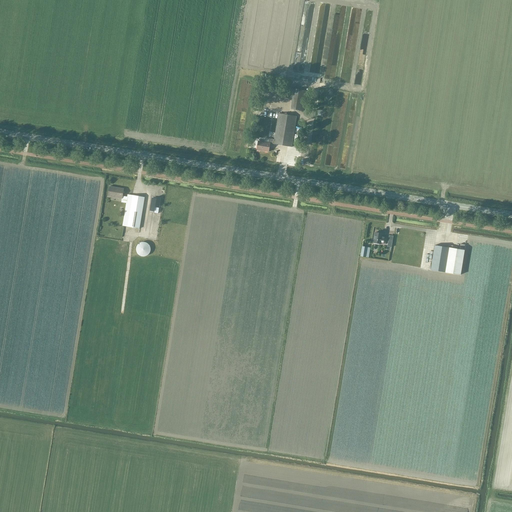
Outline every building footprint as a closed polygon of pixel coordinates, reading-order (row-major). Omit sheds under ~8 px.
[(304,111),(307,91),(294,89),(291,109),(304,111)] [(259,141),(257,150),(268,152),(270,143),(292,147),(297,117),(278,113),(274,139),(269,138),(265,138),(264,142),(259,141)] [(110,187),(108,196),(122,199),(121,202),(126,203),(128,197),(122,196),(123,190),(118,189),(118,188),(110,187)] [(126,203),(123,226),(139,229),(145,197),(128,194),(128,197),(126,203)] [(151,198),(149,211),(154,211),(154,213),(158,214),(161,198),(157,197),(156,199),(151,198)] [(387,237),(384,237),(382,237),(382,234),(381,233),(380,233),(379,232),(378,232),(377,232),(376,233),(375,232),(373,243),(381,244),(381,243),(386,244),(387,237)] [(149,244),(148,244),(147,243),(146,243),(146,242),(145,242),(144,242),(143,242),(142,242),(141,242),(141,243),(140,243),(139,243),(139,244),(138,244),(138,245),(137,245),(137,246),(136,247),(136,248),(136,249),(136,250),(136,251),(137,252),(137,253),(138,254),(138,255),(139,255),(140,256),(141,256),(142,257),(143,257),(144,257),(145,256),(146,256),(147,256),(147,255),(148,255),(149,254),(149,253),(150,253),(150,252),(150,251),(151,250),(151,249),(150,248),(150,247),(150,246),(149,245),(149,244)] [(446,272),(450,245),(448,245),(448,247),(435,245),(431,270),(446,272)] [(456,246),(450,245),(446,272),(461,275),(465,250),(456,249),(456,246)]
